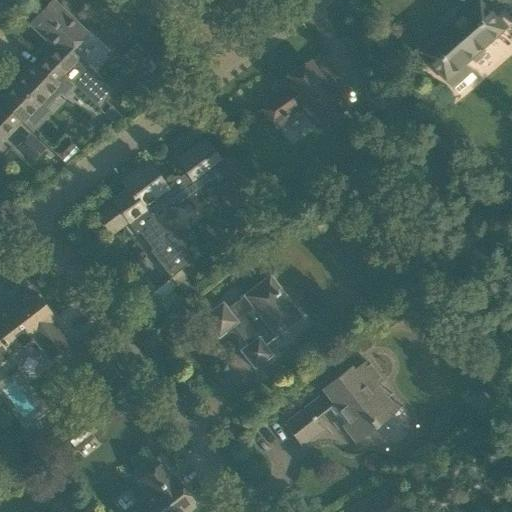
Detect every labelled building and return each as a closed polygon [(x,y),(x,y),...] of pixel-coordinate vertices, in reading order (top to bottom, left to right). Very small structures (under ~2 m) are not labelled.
[(54,48),(44,59),(55,70),(75,88),(76,87),(100,110),(111,89),(72,52),(88,36),(50,0),(34,0),(19,16),(28,25),(29,24),(54,48)] [(474,71),(467,63),(508,27),(484,0),(472,0),(458,13),(463,18),(450,29),(445,24),(436,32),(440,38),(423,53),(454,89),(455,88),(459,92),(476,77),(472,73),(474,71)] [(0,100),(0,101),(2,104),(8,108),(17,116),(20,120),(33,132),(51,113),(47,109),(60,95),(65,100),(75,88),(55,70),(44,59),(35,68),(33,66),(0,100)] [(317,128),(341,111),(348,106),(333,86),(328,89),(309,63),(279,84),(283,90),(260,107),(274,126),(301,106),(311,121),(317,128)] [(0,142),(1,144),(21,124),(32,134),(33,132),(20,120),(17,116),(8,108),(2,104),(0,105),(0,142)] [(28,133),(16,147),(32,162),(44,148),(28,133)] [(66,137),(54,151),(64,159),(76,146),(66,137)] [(180,270),(189,264),(183,240),(187,239),(184,229),(182,230),(179,231),(176,231),(173,231),(171,230),(168,230),(165,229),(163,227),(161,226),(158,224),(157,222),(155,220),(154,218),(172,204),(175,208),(199,190),(200,193),(201,196),(202,199),(202,202),(202,206),(246,206),(246,202),(252,198),(223,159),(220,161),(205,141),(177,162),(186,173),(180,177),(175,176),(172,179),(171,184),(165,188),(147,164),(122,183),(127,190),(112,201),(128,223),(137,235),(139,233),(152,250),(150,251),(172,281),(173,280),(189,301),(198,294),(180,270)] [(427,150),(410,151),(410,165),(427,165),(427,150)] [(302,318),(292,305),(269,275),(226,308),(222,302),(201,318),(217,339),(237,324),(251,342),(239,351),(254,370),(273,356),(265,346),(302,318)] [(49,360),(70,344),(51,320),(53,319),(32,292),(5,312),(3,309),(0,311),(0,366),(34,340),(49,360)] [(321,389),(322,390),(324,393),(283,424),(300,447),(321,431),(313,421),(333,405),(346,422),(342,426),(355,444),(377,427),(372,421),(383,412),(368,392),(382,382),(366,361),(353,371),(350,367),(321,389)] [(27,443),(16,451),(23,461),(34,453),(27,443)] [(132,511),(184,511),(194,505),(174,479),(173,480),(161,465),(140,481),(152,497),(132,511)] [(403,511),(391,489),(369,502),(351,511),(403,511)]
